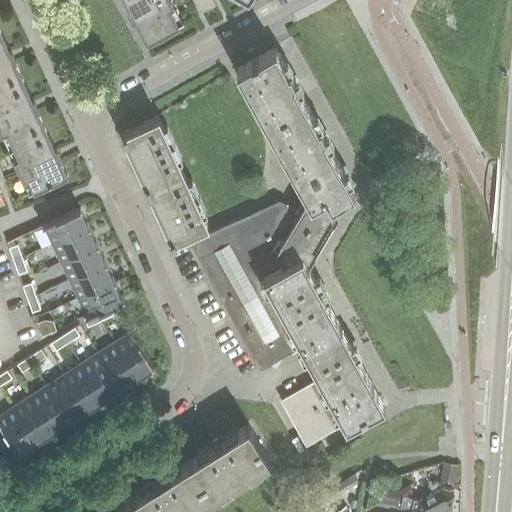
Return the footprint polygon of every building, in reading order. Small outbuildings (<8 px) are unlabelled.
[(134,20),(146,42),(178,25),(177,25),(182,22),(169,0),(123,0),(129,10),(126,11),(132,21),(134,20)] [(195,0),(202,12),(214,5),(211,0),(195,0)] [(0,87),(21,78),(13,61),(15,60),(10,50),(8,51),(0,32),(0,87)] [(236,68),(266,123),(305,102),(274,47),(236,68)] [(0,87),(0,129),(6,143),(43,127),(36,110),(38,109),(33,99),(31,100),(21,78),(0,87)] [(335,158),(305,102),(266,123),(296,179),(335,158)] [(122,130),(147,185),(181,169),(156,115),(125,129),(122,130)] [(54,150),(43,127),(6,143),(29,192),(33,190),(66,175),(58,160),(61,159),(56,149),(54,150)] [(296,179),(307,198),(331,202),(354,192),(335,158),(296,179)] [(206,223),(181,169),(147,185),(172,240),(206,223)] [(338,213),(331,202),(307,198),(298,213),(283,203),(238,223),(258,261),(281,304),(302,344),(340,323),(308,265),(338,213)] [(43,225),(51,242),(88,225),(79,206),(6,241),(6,242),(42,225),(42,226),(43,225)] [(190,241),(213,282),(258,261),(238,223),(235,220),(190,241)] [(51,242),(60,261),(96,243),(88,225),(51,242)] [(60,261),(68,279),(105,262),(96,243),(60,261)] [(22,257),(17,244),(8,247),(13,260),(22,257)] [(13,260),(18,274),(26,271),(22,257),(13,260)] [(236,324),(281,304),(258,261),(213,282),(236,324)] [(68,279),(77,298),(114,280),(105,262),(68,279)] [(122,299),(114,280),(77,298),(85,315),(84,315),(85,316),(122,299)] [(35,295),(30,282),(22,285),(27,298),(35,295)] [(40,309),(35,295),(27,298),(31,312),(40,309)] [(259,367),(302,344),(281,304),(236,324),(259,367)] [(112,315),(109,306),(96,312),(100,320),(112,315)] [(88,326),(100,320),(96,312),(84,318),(88,326)] [(48,333),(43,320),(35,322),(40,336),(48,333)] [(79,335),(74,328),(62,335),(67,343),(79,335)] [(130,330),(114,340),(136,374),(153,364),(131,329),(129,329),(130,330)] [(56,350),(67,343),(62,335),(51,342),(56,350)] [(114,340),(97,351),(119,385),(136,374),(114,340)] [(45,356),(40,349),(28,356),(33,364),(45,356)] [(97,351),(80,362),(102,396),(119,385),(97,351)] [(33,364),(28,356),(17,364),(22,371),(33,364)] [(384,404),(383,403),(358,357),(320,378),(298,389),(299,393),(284,401),(306,442),(315,437),(344,421),(346,426),(384,404)] [(80,362),(63,373),(85,407),(102,396),(80,362)] [(0,384),(11,378),(6,370),(0,374),(0,384)] [(63,373),(46,384),(68,418),(85,407),(63,373)] [(46,384),(29,395),(50,429),(68,418),(46,384)] [(29,395),(12,405),(33,440),(50,429),(29,395)] [(0,424),(16,450),(33,440),(12,405),(0,412),(0,424)] [(213,444),(189,460),(210,494),(269,457),(247,423),(222,438),(220,435),(211,441),(213,444)] [(0,460),(9,455),(13,453),(7,443),(0,447),(0,460)] [(156,480),(135,494),(146,511),(182,511),(210,494),(189,460),(165,474),(163,471),(154,477),(156,480)] [(443,462),(440,480),(454,483),(457,465),(443,462)] [(353,474),(331,487),(336,495),(357,482),(353,474)] [(379,502),(397,506),(400,490),(382,486),(379,502)] [(402,506),(414,508),(428,511),(449,511),(455,489),(443,486),(420,499),(404,496),(402,506)] [(313,498),(318,506),(336,495),(331,487),(313,498)] [(146,511),(135,494),(108,510),(106,507),(97,511),(146,511)]
